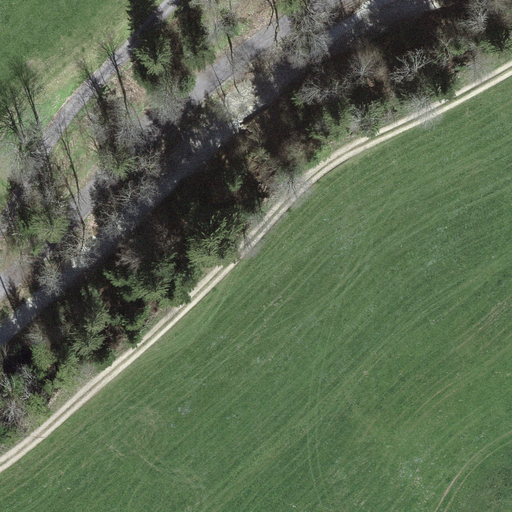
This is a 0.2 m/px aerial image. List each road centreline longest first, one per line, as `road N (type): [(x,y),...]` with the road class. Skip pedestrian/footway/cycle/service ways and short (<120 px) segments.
road 1 (track): [(0,460),(174,314),(326,164),(511,64)]
road 2 (unclassified): [(0,282),(78,215),(170,107),(330,0)]
road 3 (track): [(0,227),(61,122),(173,0)]
